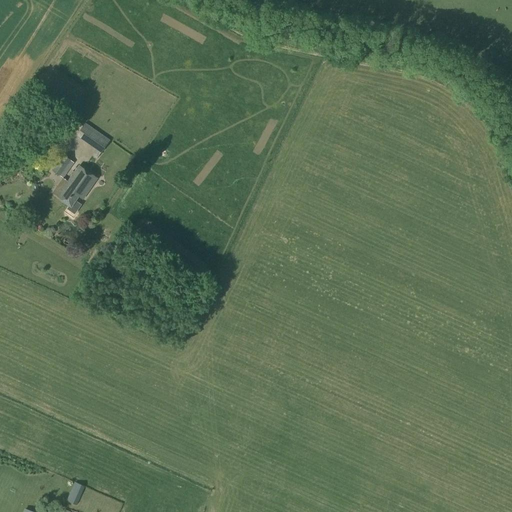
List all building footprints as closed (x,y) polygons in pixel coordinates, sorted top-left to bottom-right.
[(101,153),(110,140),(85,123),(76,136),(101,153)] [(60,176),(70,160),(62,155),(52,170),(60,176)] [(95,161),(92,166),(101,174),(105,169),(95,161)] [(82,200),(96,179),(78,167),(65,184),(67,185),(58,198),(69,206),(67,209),(75,215),(82,205),(74,200),(77,196),(82,200)] [(80,503),(87,485),(78,482),(71,499),(80,503)]
